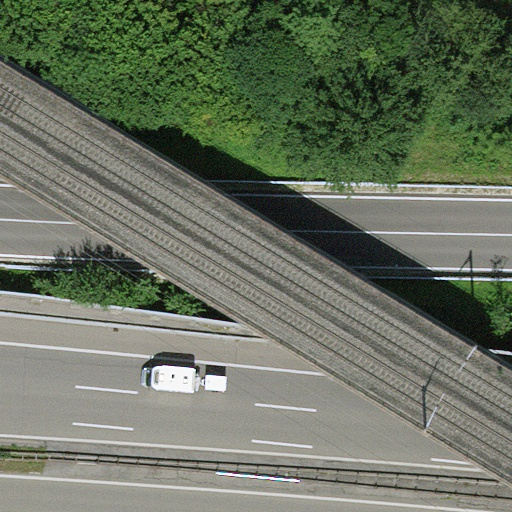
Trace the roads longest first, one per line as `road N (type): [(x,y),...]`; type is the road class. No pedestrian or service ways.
road 1 (motorway): [(511,435),(0,394)]
road 2 (primary): [(0,220),(511,233)]
